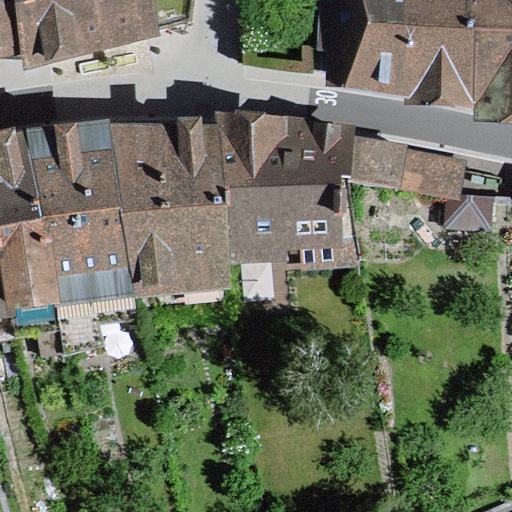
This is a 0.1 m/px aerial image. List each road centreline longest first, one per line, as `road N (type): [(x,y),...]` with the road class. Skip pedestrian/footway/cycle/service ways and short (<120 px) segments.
road 1 (residential): [(207,80),(511,150)]
road 2 (residential): [(0,120),(207,80)]
